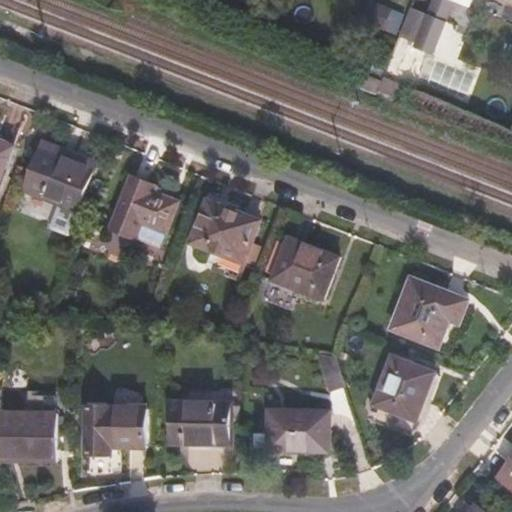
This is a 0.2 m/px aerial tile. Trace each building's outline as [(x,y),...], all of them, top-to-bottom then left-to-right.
[(89,161),(74,155),(57,148),(60,142),(39,134),(20,182),(72,203),(89,161)] [(57,148),(74,155),(77,149),(60,142),(57,148)] [(149,195),(151,189),(116,176),(95,226),(153,248),(172,204),(149,195)] [(26,195),(25,206),(47,208),(49,197),(26,195)] [(239,263),(240,261),(245,247),(256,222),(203,201),(185,242),(239,263)] [(283,240),(267,280),(282,287),(318,300),(334,258),(283,240)] [(245,247),(240,261),(246,263),(252,249),(245,247)] [(282,287),(267,280),(261,293),(276,300),(282,287)] [(388,332),(435,351),(441,338),(452,342),(457,344),(462,330),(455,327),(463,307),(408,284),(388,332)] [(441,338),(435,351),(446,355),(452,342),(441,338)] [(324,396),(341,399),(328,363),(309,360),(324,396)] [(387,360),(368,407),(410,425),(430,377),(387,360)] [(267,393),(266,381),(254,381),(254,393),(267,393)] [(410,425),(368,407),(358,404),(362,423),(401,439),(416,427),(410,425)] [(182,448),(186,407),(172,408),(170,447),(182,448)] [(231,408),(186,407),(182,448),(229,449),(231,426),(238,426),(239,411),(231,411),(231,408)] [(0,412),(0,459),(54,459),(56,413),(0,412)] [(327,457),(329,418),(268,416),(266,455),(327,457)] [(145,459),(146,419),(86,419),(85,466),(109,466),(110,459),(145,459)]
